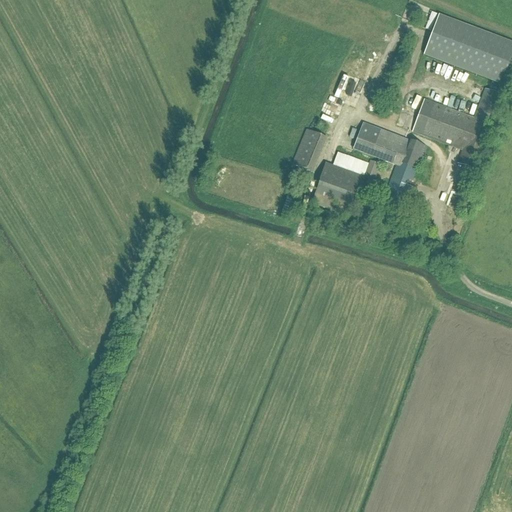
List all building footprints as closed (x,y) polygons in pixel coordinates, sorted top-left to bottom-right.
[(511,71),(511,44),(438,16),(423,57),(506,88),(511,71)] [(476,171),(503,97),(484,90),(474,119),(424,100),(412,134),(461,152),(457,164),(476,171)] [(426,149),(380,131),(362,125),(353,151),(371,157),(396,167),(382,204),(397,210),(405,213),(409,201),(404,199),(406,195),(407,195),(410,187),(405,185),(407,180),(412,182),(417,168),(419,169),(426,149)] [(307,130),(293,165),(313,173),(327,138),(307,130)] [(374,183),(379,166),(370,162),(363,179),(374,183)] [(439,192),(448,195),(457,170),(448,166),(439,192)] [(321,179),(317,194),(353,206),(358,191),(321,179)]
